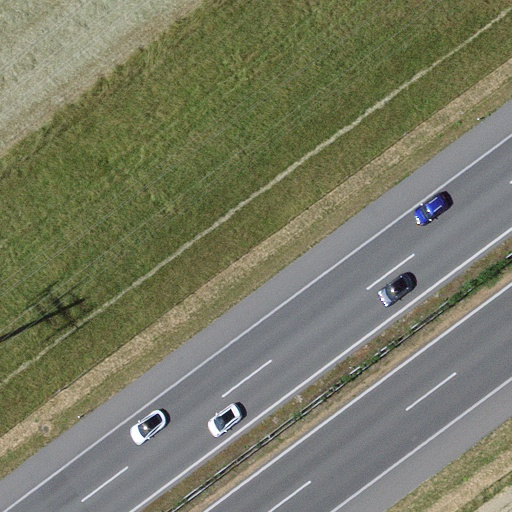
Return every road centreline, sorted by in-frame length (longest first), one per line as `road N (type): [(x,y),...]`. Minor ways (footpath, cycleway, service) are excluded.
road 1 (motorway): [(511,183),(70,511)]
road 2 (motorway): [(272,511),(511,333)]
